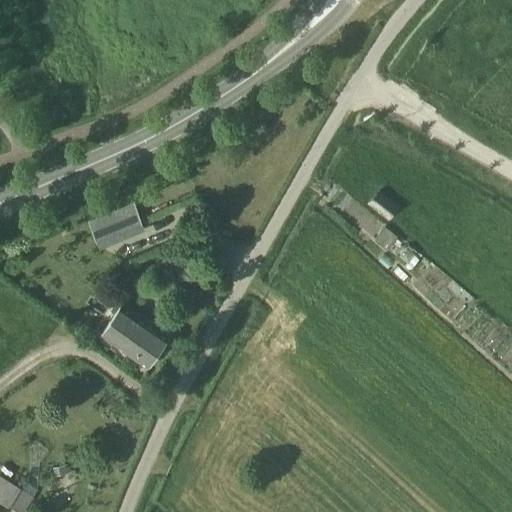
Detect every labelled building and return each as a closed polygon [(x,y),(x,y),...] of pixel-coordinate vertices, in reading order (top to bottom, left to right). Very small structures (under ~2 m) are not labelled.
[(379,189),(367,203),(389,219),(399,205),(379,189)] [(134,200),(89,219),(101,248),(146,230),(134,200)] [(386,226),(376,239),(387,248),(398,235),(386,226)] [(101,333),(148,364),(169,333),(123,301),(101,333)] [(69,473),(67,464),(52,467),(54,476),(69,473)] [(0,502),(7,507),(9,505),(19,511),(23,511),(34,496),(20,487),(0,473),(0,502)]
